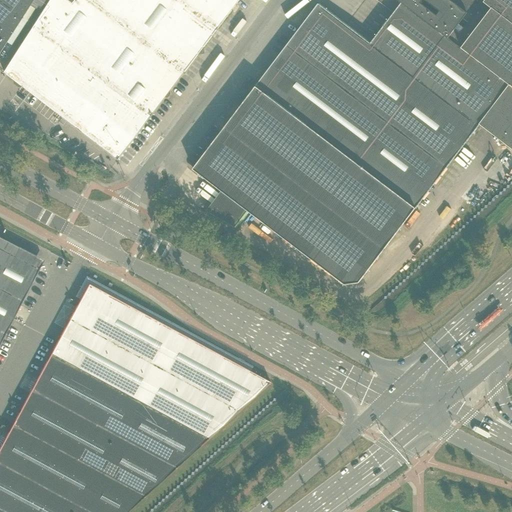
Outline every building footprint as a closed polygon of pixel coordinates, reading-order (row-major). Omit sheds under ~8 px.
[(0,0),(0,53),(33,3),(45,11),(48,6),(46,4),(48,0),(0,0)] [(150,117),(183,73),(86,0),(48,0),(46,4),(48,6),(45,11),(34,29),(94,74),(150,117)] [(86,0),(183,73),(216,30),(177,0),(86,0)] [(217,29),(239,0),(177,0),(216,30),(217,29)] [(397,0),(401,3),(370,44),(318,4),(193,169),(198,173),(198,175),(203,179),(204,178),(231,198),(216,218),(243,236),(257,218),(344,284),(359,283),(479,124),(510,85),(454,43),(460,34),(485,0),(397,0)] [(511,0),(485,0),(460,34),(454,43),(510,85),(479,124),(511,149),(511,0)] [(61,117),(94,74),(34,29),(5,74),(61,117)] [(132,141),(150,117),(94,74),(61,117),(112,155),(111,156),(116,160),(117,159),(118,159),(119,160),(124,154),(123,153),(132,141)] [(445,175),(435,187),(442,193),(452,181),(445,175)] [(0,246),(0,343),(30,286),(40,267),(0,246)] [(98,290),(99,289),(88,283),(83,292),(84,292),(34,384),(3,442),(0,447),(0,511),(126,511),(154,488),(165,478),(164,478),(207,440),(218,430),(270,382),(98,290)]
